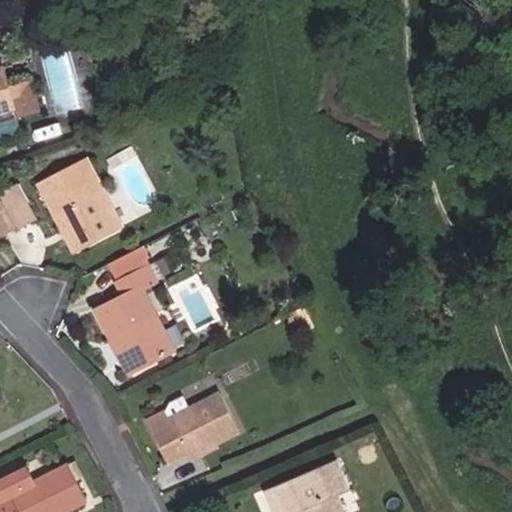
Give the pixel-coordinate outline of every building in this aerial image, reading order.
[(6,67),(0,68),(0,108),(15,104),(18,115),(39,110),(31,78),(11,83),(6,67)] [(121,226),(86,160),(81,162),(115,230),(121,226)] [(115,230),(81,162),(47,180),(81,247),(115,230)] [(75,250),(81,247),(47,180),(41,184),(75,250)] [(0,234),(17,226),(17,227),(35,219),(18,183),(0,191),(2,196),(0,196),(0,234)] [(156,281),(150,267),(119,282),(126,295),(104,306),(98,309),(113,339),(119,336),(127,352),(132,349),(140,366),(176,349),(144,287),(156,281)] [(119,282),(97,292),(104,306),(126,295),(119,282)] [(113,339),(129,371),(140,366),(132,349),(127,352),(119,336),(113,339)] [(222,393),(193,407),(186,394),(172,401),(168,408),(149,418),(169,458),(186,449),(189,454),(240,429),(222,393)] [(0,511),(49,511),(57,508),(59,511),(62,511),(86,500),(69,466),(36,482),(28,468),(0,481),(0,511)] [(330,498),(317,469),(276,488),(286,511),(326,511),(322,502),(330,498)] [(277,511),(286,511),(276,488),(269,491),(277,511)]
